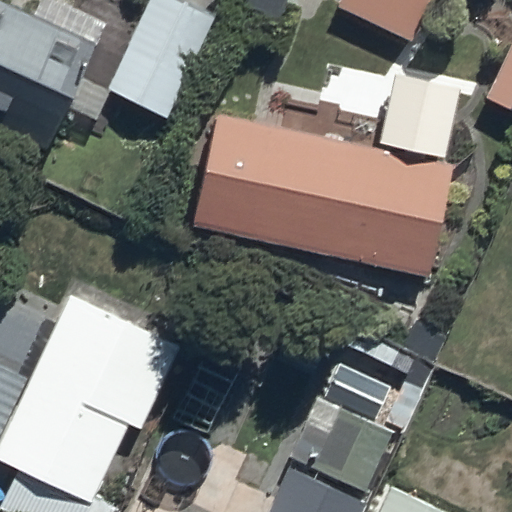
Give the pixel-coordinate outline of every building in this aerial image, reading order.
[(341,0),(334,16),(408,50),(431,0),(341,0)] [(0,14),(0,141),(43,162),(107,31),(46,1),(32,30),(0,14)] [(511,42),(481,107),(511,122),(511,42)] [(428,284),(451,176),(213,125),(190,233),(428,284)] [(56,328),(0,303),(0,511),(113,511),(96,504),(126,435),(139,441),(178,353),(67,303),(56,328)] [(272,504),(268,511),(362,511),(399,433),(319,395),(288,462),(253,445),(234,486),(272,504)] [(420,511),(386,496),(377,511),(420,511)]
